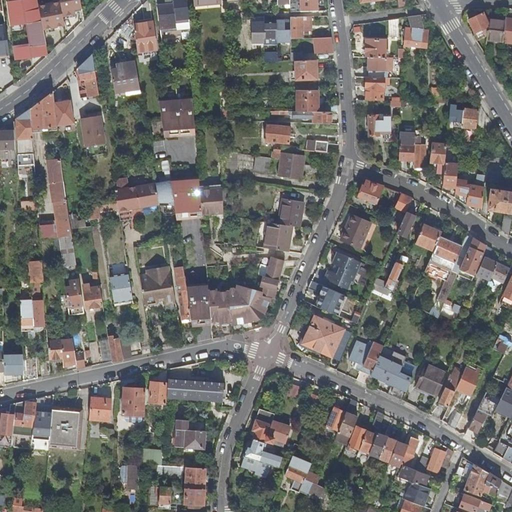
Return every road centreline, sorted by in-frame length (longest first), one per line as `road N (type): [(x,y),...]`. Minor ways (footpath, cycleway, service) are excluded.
road 1 (residential): [(268,352),(231,345),(0,396)]
road 2 (unclassified): [(268,352),(463,444)]
road 3 (residential): [(268,352),(351,166)]
road 4 (residential): [(351,166),(431,200),(511,249)]
road 5 (tertiary): [(0,113),(124,0)]
road 6 (unclassified): [(220,511),(232,434),(268,352)]
road 7 (residential): [(351,166),(339,20)]
road 8 (tertiary): [(437,5),(511,127)]
